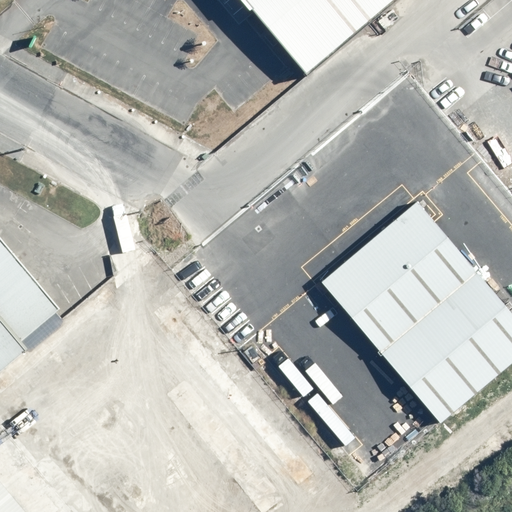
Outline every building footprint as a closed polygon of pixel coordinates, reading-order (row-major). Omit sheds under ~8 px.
[(232,0),(296,74),(381,0),(232,0)] [(511,344),(511,324),(404,196),(307,276),(425,417),(511,344)] [(0,330),(9,341),(48,309),(0,251),(0,330)] [(193,300),(180,286),(166,299),(179,313),(193,300)] [(251,410),(178,322),(171,328),(245,415),(230,428),(270,476),(295,455),(254,407),(251,410)] [(0,330),(0,348),(9,341),(0,330)] [(266,480),(253,465),(239,477),(253,492),(266,480)] [(16,511),(0,492),(0,511),(16,511)]
